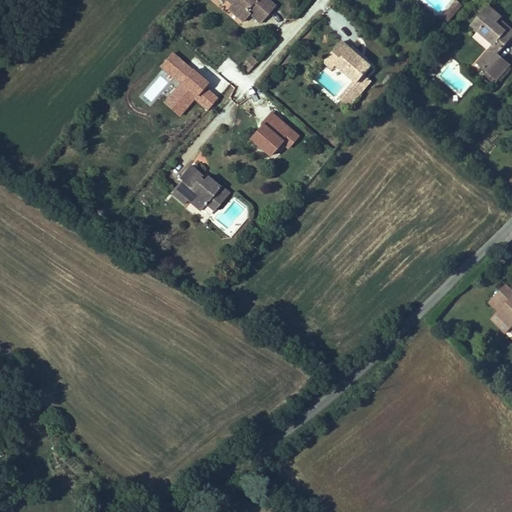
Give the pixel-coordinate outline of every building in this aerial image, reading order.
[(247,0),(254,6),(251,9),(266,22),(272,16),(283,25),(298,7),(289,0),(247,0)] [(472,4),(467,0),(466,0),(453,16),(458,20),(472,4)] [(511,14),(501,6),(484,27),(507,44),(492,65),(511,80),(511,25),(510,24),(511,21),(511,14)] [(358,45),(341,65),(350,72),(353,68),(373,84),(375,85),(381,78),(388,69),(358,45)] [(270,69),(278,59),(272,54),(264,63),(270,69)] [(247,72),(257,61),(250,55),(240,66),(247,72)] [(388,84),(381,78),(375,85),(373,84),(358,102),(359,102),(368,109),(388,84)] [(211,166),(200,157),(192,167),(202,176),(210,167),(211,166)] [(210,167),(225,180),(228,177),(213,164),(211,166),(210,167)] [(205,178),(194,191),(208,202),(211,199),(224,209),(230,202),(238,209),(248,197),(240,190),(243,186),(230,175),(228,177),(225,180),(210,167),(202,176),(205,178)] [(245,185),(243,186),(240,190),(248,197),(253,191),(245,185)] [(511,294),(497,310),(507,319),(504,321),(511,328),(511,294)] [(511,328),(504,321),(500,326),(511,336),(511,328)]
